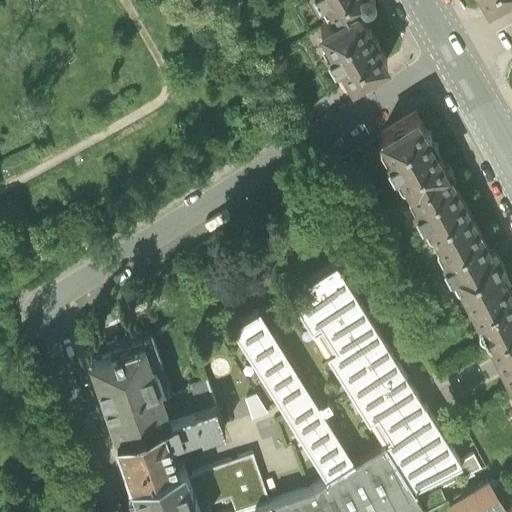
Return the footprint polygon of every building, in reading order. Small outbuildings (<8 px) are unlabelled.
[(387,63),(374,38),(375,35),(372,30),(370,26),(367,25),(356,7),(359,5),(362,7),(364,7),(367,7),(369,6),(371,4),(373,1),(373,0),(320,0),(331,18),(316,26),(351,85),(387,63)] [(485,0),(492,10),(509,0),(485,0)] [(511,287),(503,270),(508,268),(494,240),(488,243),(483,234),(456,182),(431,134),(417,108),(381,130),(511,381),(511,287)] [(424,402),(335,259),(288,288),(382,441),(383,442),(384,441),(414,488),(413,486),(462,462),(424,402)] [(231,322),(325,475),(350,460),(319,410),(332,402),(327,395),(315,403),(256,307),(231,322)] [(91,358),(116,434),(199,406),(199,405),(192,386),(161,397),(139,330),(106,340),(110,351),(91,358)] [(205,376),(190,381),(192,386),(199,405),(214,400),(205,376)] [(254,392),(246,395),(252,414),(265,409),(254,392)] [(130,477),(131,477),(177,461),(172,447),(168,435),(179,431),(181,437),(201,431),(202,434),(224,426),(215,400),(214,400),(199,405),(199,406),(116,434),(126,462),(130,477)] [(274,511),(275,511),(428,511),(425,507),(414,488),(384,441),(383,442),(382,441),(350,460),(325,475),(311,484),(269,498),(268,498),(274,511)] [(210,511),(207,501),(230,494),(236,510),(239,509),(238,508),(254,503),(268,498),(269,498),(252,450),(187,472),(185,466),(183,459),(177,461),(131,477),(133,484),(134,486),(128,488),(136,511),(210,511)] [(458,500),(452,503),(447,496),(425,507),(428,511),(507,511),(505,508),(511,503),(511,502),(498,480),(491,484),(486,477),(455,495),(458,500)] [(254,503),(256,511),(270,511),(274,511),(268,498),(254,503)]
